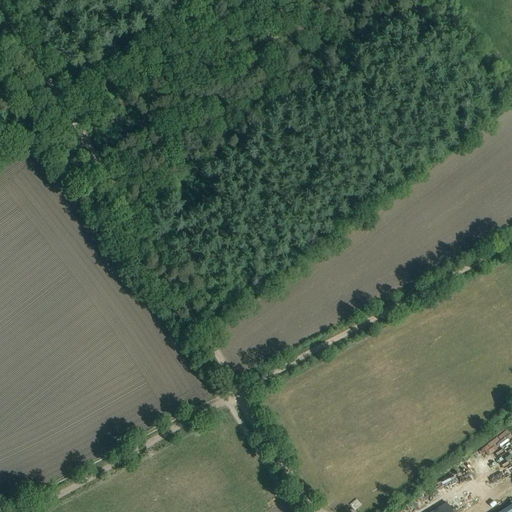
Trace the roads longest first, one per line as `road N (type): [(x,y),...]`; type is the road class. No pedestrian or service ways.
road 1 (track): [(240,391),(0,5)]
road 2 (track): [(511,243),(240,391)]
road 3 (track): [(25,511),(240,391)]
road 4 (track): [(64,109),(204,0)]
road 5 (track): [(313,511),(240,391)]
